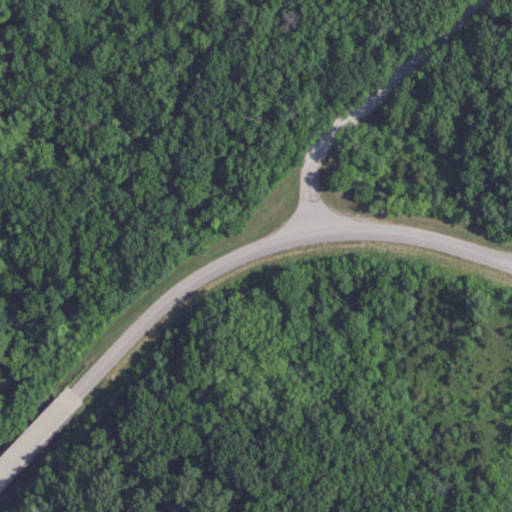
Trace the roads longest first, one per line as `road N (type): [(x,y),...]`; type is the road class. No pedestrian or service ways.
road 1 (residential): [(0,461),(185,283),(308,229),(312,157),(487,0)]
road 2 (residential): [(511,267),(435,240),(308,229)]
